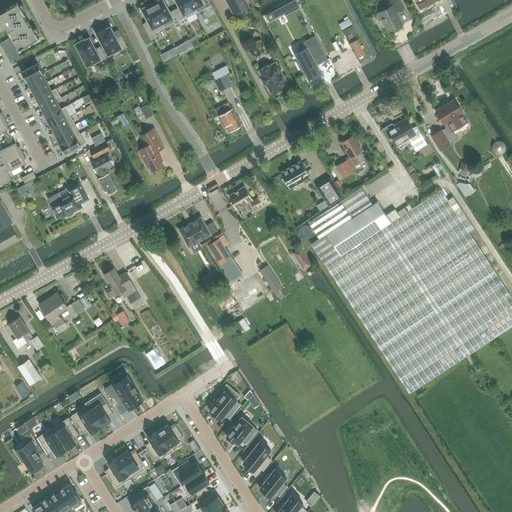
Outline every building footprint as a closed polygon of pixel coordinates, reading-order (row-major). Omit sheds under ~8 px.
[(154,5),(153,6),(164,27),(173,22),(176,28),(182,24),(174,10),(169,12),(162,0),(159,0),(155,2),(156,4),(154,5)] [(186,18),(195,13),(188,0),(176,0),(180,7),(174,10),(182,24),(188,21),(186,18)] [(188,0),(195,13),(211,5),(208,0),(188,0)] [(245,0),(227,0),(235,15),(249,7),(245,0)] [(295,0),(293,0),(271,12),(275,18),(299,5),(295,0)] [(397,12),(404,9),(399,0),(389,0),(393,5),(378,12),(388,31),(402,24),(397,12)] [(415,0),(420,9),(437,0),(415,0)] [(17,1),(0,11),(0,32),(7,28),(9,31),(13,29),(18,36),(13,39),(18,49),(19,50),(38,38),(39,38),(31,25),(25,14),(17,1)] [(155,32),(164,27),(153,6),(152,6),(150,7),(149,5),(142,9),(149,21),(143,24),(151,39),(157,36),(155,32)] [(349,18),(339,24),(342,29),(352,24),(349,18)] [(121,50),(127,46),(118,30),(113,33),(110,28),(105,30),(105,29),(97,33),(108,54),(120,48),(121,50)] [(354,28),(343,33),(357,58),(367,53),(354,28)] [(295,54),(300,63),(297,64),(301,72),(304,70),(308,79),(320,73),(316,66),(328,59),(315,35),(305,41),(309,47),(295,54)] [(87,65),(99,59),(100,61),(106,57),(100,46),(95,49),(89,39),(84,41),(84,40),(76,44),(87,65)] [(179,54),(193,46),(189,40),(175,47),(179,54)] [(211,59),(205,62),(209,71),(215,67),(211,59)] [(26,81),(43,72),(37,62),(21,71),(26,81)] [(265,85),(267,85),(271,93),(273,92),(274,93),(276,92),(277,93),(281,91),(281,89),(283,89),(282,87),(288,84),(280,69),(281,68),(279,63),(277,64),(276,62),(270,65),(270,64),(261,69),(262,70),(260,71),(262,76),(261,77),(265,85)] [(30,87),(26,89),(28,92),(32,90),(31,90),(47,81),(43,73),(43,72),(26,81),(27,81),(30,87)] [(216,79),(214,80),(220,91),(232,85),(227,74),(216,79)] [(207,83),(213,93),(217,90),(212,80),(207,83)] [(52,90),(47,81),(31,90),(32,90),(35,96),(31,98),(32,101),(52,90)] [(56,88),(52,90),(32,101),(34,104),(38,102),(41,108),(57,100),(61,98),(56,88)] [(122,91),(114,95),(117,100),(124,96),(122,91)] [(87,95),(82,97),(85,104),(91,101),(87,95)] [(463,113),(454,98),(436,110),(446,127),(442,130),(441,129),(431,135),(440,149),(450,143),(449,142),(457,138),(452,130),(467,121),(462,113),(463,113)] [(44,114),(40,116),(42,119),(66,106),(61,108),(57,100),(41,108),(44,114)] [(214,109),(223,126),(226,125),(229,131),(241,125),(228,102),(214,109)] [(144,115),(146,118),(153,115),(147,104),(140,108),(144,115)] [(71,115),(66,106),(42,119),(44,122),(47,120),(50,126),(71,115)] [(140,106),(134,109),(139,118),(144,115),(140,108),(140,106)] [(75,124),(71,115),(50,126),(54,132),(50,134),(51,137),(75,124)] [(382,128),(382,129),(387,138),(389,137),(390,138),(391,138),(395,145),(408,137),(416,150),(427,143),(416,125),(413,127),(407,117),(394,125),(393,123),(391,123),(382,128)] [(0,120),(0,132),(7,129),(6,126),(8,124),(5,118),(0,120)] [(80,133),(75,124),(51,137),(53,140),(57,138),(60,143),(59,144),(60,144),(80,133)] [(146,146),(139,150),(148,168),(150,167),(152,171),(163,165),(161,161),(163,160),(157,151),(164,147),(154,128),(141,135),(146,146)] [(85,143),(80,133),(60,144),(65,154),(85,143)] [(353,135),(341,142),(350,156),(347,158),(348,159),(336,166),(343,177),(354,171),(352,167),(365,159),(362,152),(353,135)] [(112,139),(107,142),(110,149),(115,146),(112,139)] [(106,142),(90,151),(94,158),(110,149),(106,142)] [(0,163),(23,152),(19,145),(17,147),(15,144),(0,151),(0,163)] [(0,163),(0,174),(4,183),(12,179),(11,177),(10,178),(7,172),(25,162),(23,159),(26,158),(23,152),(0,163)] [(109,194),(117,189),(108,173),(105,168),(113,164),(108,154),(91,162),(97,172),(100,177),(98,178),(105,191),(107,190),(109,194)] [(436,174),(444,171),(441,160),(432,163),(436,174)] [(460,160),(457,172),(466,174),(469,163),(460,160)] [(301,161),(280,173),(289,188),(310,176),(301,161)] [(33,171),(22,177),(25,183),(36,177),(33,171)] [(330,176),(316,185),(329,206),(343,196),(330,176)] [(69,215),(68,215),(72,213),(73,213),(72,212),(82,207),(80,203),(88,199),(79,181),(67,188),(70,194),(61,199),(58,193),(48,198),(51,204),(50,204),(58,218),(62,215),(63,217),(67,214),(68,216),(69,215)] [(245,186),(229,195),(237,209),(247,203),(252,212),(258,208),(257,208),(261,205),(262,203),(259,199),(257,198),(253,201),(245,186)] [(361,187),(308,222),(318,238),(327,233),(328,234),(372,204),(361,187)] [(511,295),(442,188),(392,221),(341,254),(328,234),(327,233),(318,238),(311,243),(410,393),(511,326),(511,295)] [(1,200),(0,200),(0,228),(13,222),(1,200)] [(372,204),(328,234),(341,254),(392,221),(378,201),(372,204)] [(180,229),(179,229),(179,230),(180,230),(188,246),(189,247),(190,246),(210,235),(211,234),(218,230),(213,222),(206,226),(202,218),(201,217),(200,217),(200,218),(192,222),(189,224),(180,229)] [(240,225),(234,228),(239,239),(245,237),(240,225)] [(0,249),(18,239),(11,227),(0,233),(0,249)] [(292,228),(285,232),(291,242),(298,238),(292,228)] [(218,238),(208,245),(220,264),(231,257),(218,238)] [(248,239),(242,241),(246,250),(251,248),(248,239)] [(300,249),(294,253),(300,263),(307,259),(300,249)] [(246,259),(246,250),(233,250),(233,259),(246,259)] [(253,267),(262,263),(258,254),(247,259),(249,264),(251,263),(253,267)] [(231,257),(220,264),(231,280),(241,273),(231,257)] [(280,288),(281,287),(267,265),(259,270),(273,292),(280,288)] [(105,273),(104,274),(112,287),(107,290),(106,292),(109,297),(111,297),(116,294),(116,295),(121,292),(124,298),(127,296),(131,303),(141,297),(126,272),(119,276),(114,268),(110,270),(109,269),(108,268),(105,270),(105,271),(105,273)] [(214,270),(209,273),(212,279),(217,276),(214,270)] [(263,320),(280,307),(252,272),(234,287),(236,288),(217,303),(231,320),(233,317),(245,331),(249,328),(244,322),(247,320),(257,332),(267,324),(263,320)] [(217,298),(235,292),(232,285),(215,292),(217,298)] [(48,298),(39,304),(52,324),(54,323),(59,331),(67,326),(62,317),(58,319),(55,314),(59,311),(61,314),(67,310),(65,307),(67,306),(64,301),(65,300),(65,298),(63,294),(60,293),(59,294),(58,293),(49,299),(48,298)] [(85,297),(80,301),(84,307),(89,304),(85,297)] [(115,311),(111,314),(115,321),(119,318),(117,314),(115,311)] [(20,317),(9,324),(18,337),(13,340),(19,348),(27,342),(26,340),(33,336),(30,332),(20,317)] [(293,324),(289,326),(295,337),(300,335),(293,324)] [(37,336),(30,340),(37,350),(44,346),(37,336)] [(157,348),(146,354),(156,369),(166,363),(157,348)] [(29,359),(18,366),(30,384),(41,377),(29,359)] [(116,390),(109,394),(117,407),(124,402),(128,408),(128,409),(131,407),(134,405),(134,406),(136,405),(136,404),(142,400),(143,401),(144,400),(138,390),(137,389),(137,390),(134,386),(135,385),(134,385),(127,374),(126,374),(128,377),(114,385),(113,386),(116,390)] [(17,386),(23,396),(29,392),(23,382),(17,386)] [(14,388),(7,392),(14,402),(20,399),(14,388)] [(250,390),(244,397),(247,399),(253,393),(250,390)] [(215,399),(208,406),(211,408),(209,410),(221,419),(224,414),(229,418),(241,404),(239,403),(239,402),(225,391),(217,401),(215,399)] [(101,393),(85,403),(87,405),(90,409),(101,426),(111,420),(108,416),(113,412),(106,402),(101,393)] [(87,405),(72,415),(83,432),(88,429),(91,433),(95,430),(99,427),(101,426),(90,409),(87,405)] [(229,432),(226,436),(234,442),(234,441),(238,444),(241,440),(246,444),(258,430),(253,426),(242,417),(235,426),(233,424),(228,431),(229,432)] [(68,418),(53,427),(66,448),(68,448),(72,445),(77,442),(74,438),(79,434),(68,418)] [(22,436),(24,434),(30,430),(30,429),(25,422),(17,428),(22,436)] [(168,424),(158,430),(169,448),(169,447),(179,441),(177,439),(183,435),(176,425),(171,428),(168,424)] [(53,427),(37,437),(48,454),(54,451),(56,455),(60,452),(61,452),(65,449),(66,448),(53,427)] [(17,449),(15,451),(17,454),(23,462),(25,461),(31,471),(43,463),(35,451),(41,447),(30,430),(24,434),(28,442),(17,449)] [(150,441),(145,445),(154,459),(159,455),(161,458),(172,451),(169,447),(169,448),(158,430),(156,431),(152,434),(148,437),(150,441)] [(259,441),(243,462),(254,471),(258,466),(263,470),(271,460),(266,456),(271,450),(259,441)] [(128,450),(118,456),(131,477),(147,467),(136,450),(131,454),(128,450)] [(110,467),(105,470),(116,487),(131,477),(118,456),(116,457),(112,460),(108,463),(110,467)] [(189,459),(172,470),(182,485),(203,472),(202,471),(199,466),(196,462),(192,464),(189,459)] [(161,465),(155,468),(159,475),(165,471),(161,465)] [(265,481),(260,488),(271,497),(274,492),(280,496),(288,486),(283,482),(286,477),(275,468),(270,475),(268,474),(263,480),(265,481)] [(203,472),(182,485),(188,496),(194,492),(198,497),(208,490),(205,485),(209,482),(206,478),(207,478),(204,473),(203,472)] [(70,483),(60,489),(73,509),(82,503),(80,499),(81,498),(76,490),(75,491),(70,483)] [(135,501),(130,504),(135,511),(140,511),(154,503),(154,504),(158,501),(157,500),(149,486),(148,485),(131,496),(135,501)] [(60,489),(51,495),(61,511),(75,511),(73,509),(60,489)] [(203,505),(197,509),(198,511),(215,511),(225,506),(218,496),(214,499),(211,493),(200,500),(203,505)] [(279,510),(277,511),(304,511),(306,510),(301,506),(303,503),(292,494),(284,503),(283,502),(278,509),(279,510)] [(61,511),(51,495),(42,501),(49,511),(61,511)] [(49,511),(42,501),(32,507),(35,511),(49,511)] [(154,503),(140,511),(159,511),(154,504),(154,503)]
